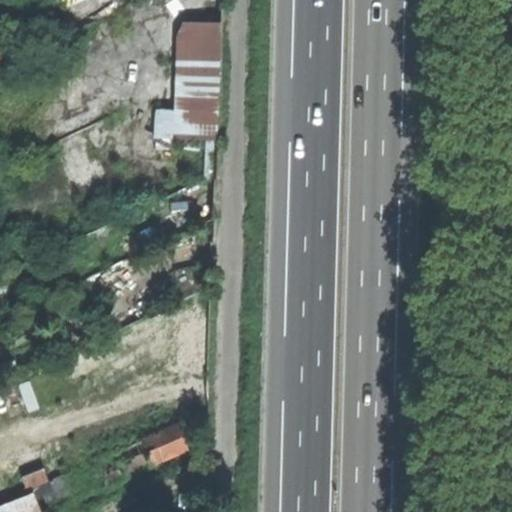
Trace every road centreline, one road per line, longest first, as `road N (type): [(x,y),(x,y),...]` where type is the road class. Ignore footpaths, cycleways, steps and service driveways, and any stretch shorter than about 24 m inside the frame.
road 1 (trunk): [(365,511),(379,0)]
road 2 (unclassified): [(239,0),(225,511)]
road 3 (trunk): [(320,0),(307,511)]
road 4 (track): [(456,0),(444,511)]
